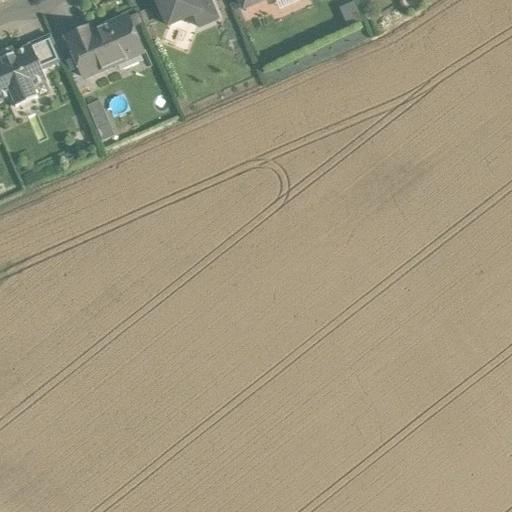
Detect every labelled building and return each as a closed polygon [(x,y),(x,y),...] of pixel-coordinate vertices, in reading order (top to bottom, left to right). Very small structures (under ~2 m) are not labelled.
[(155,0),(167,27),(192,15),(199,12),(193,0),(155,0)] [(217,20),(208,0),(193,0),(199,12),(192,15),(198,28),(217,20)] [(239,0),(243,9),(262,0),(239,0)] [(126,18),(90,34),(88,28),(87,29),(97,53),(75,62),(83,79),(141,53),(126,18)] [(87,29),(65,38),(75,62),(97,53),(87,29)] [(50,36),(27,46),(27,48),(29,48),(39,72),(61,62),(50,36)] [(27,48),(0,60),(0,101),(10,98),(15,109),(37,99),(32,88),(44,83),(39,72),(29,48),(27,48)]
